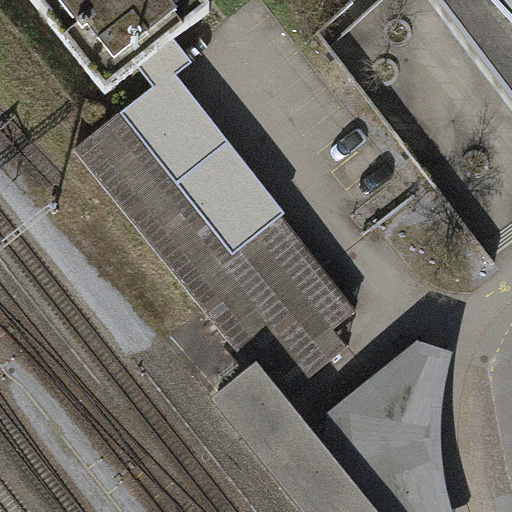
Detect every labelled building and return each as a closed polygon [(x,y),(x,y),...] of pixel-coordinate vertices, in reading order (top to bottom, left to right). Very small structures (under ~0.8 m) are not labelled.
[(29,0),(105,96),(138,70),(174,42),(210,13),(200,0),(29,0)] [(511,0),(424,0),(511,107),(511,0)] [(154,89),(74,151),(244,362),(278,403),(349,347),(335,329),(355,313),(169,77),(189,61),(174,42),(138,70),(154,89)] [(448,210),(349,76),(307,107),(323,130),(313,138),(377,225),(416,197),(434,221),(448,210)] [(418,340),(325,415),(320,455),(365,511),(449,511),(437,469),(438,401),(450,351),(418,340)] [(365,511),(278,403),(244,362),(209,394),(302,511),(365,511)]
